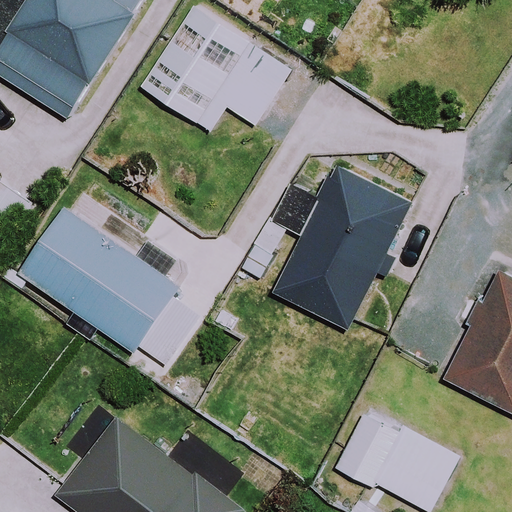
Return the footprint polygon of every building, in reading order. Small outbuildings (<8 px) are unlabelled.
[(137,8),(124,0),(3,0),(0,5),(0,72),(70,116),(137,8)] [(143,91),(214,135),(230,109),(260,128),(298,67),(197,4),(143,91)] [(414,200),(342,167),(282,296),(355,330),(414,200)] [(81,216),(69,208),(24,272),(135,350),(181,286),(81,216)] [(511,278),(501,273),(448,379),(511,411),(511,278)] [(405,431),(369,412),(339,469),(376,488),(405,431)] [(70,511),(241,511),(118,422),(58,503),(70,511)]
